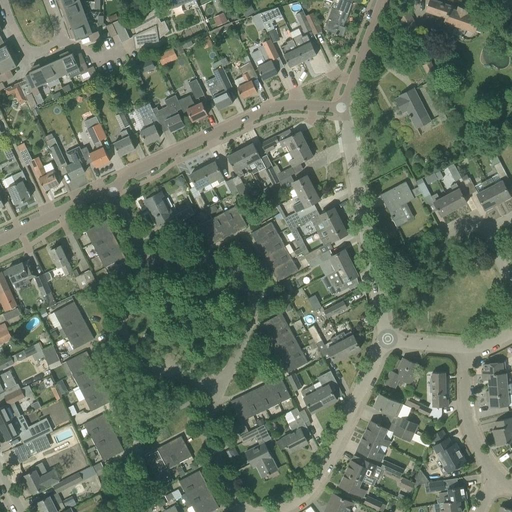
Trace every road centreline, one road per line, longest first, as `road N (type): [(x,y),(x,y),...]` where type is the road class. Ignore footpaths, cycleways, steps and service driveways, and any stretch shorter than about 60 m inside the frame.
road 1 (unclassified): [(113,189),(130,173),(266,109),(344,107)]
road 2 (unclassified): [(383,339),(344,107)]
road 3 (residential): [(221,384),(253,303),(238,271),(148,258)]
road 4 (unclassified): [(281,511),(321,478),(383,339)]
road 5 (residential): [(148,258),(127,321),(131,343),(221,384)]
road 6 (residential): [(245,511),(203,433),(221,384)]
road 7 (residential): [(497,478),(471,440),(463,348)]
road 8 (residential): [(46,0),(57,39),(35,52),(22,47),(3,0)]
road 9 (unclassified): [(0,240),(113,189)]
